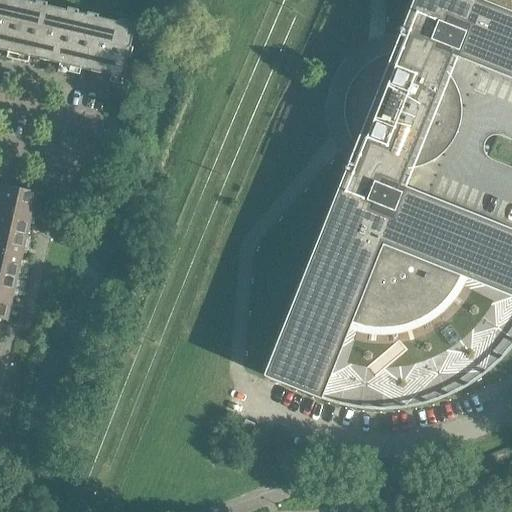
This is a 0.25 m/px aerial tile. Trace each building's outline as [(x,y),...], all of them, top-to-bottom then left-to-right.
[(0,0),(0,49),(18,54),(30,2),(22,0),(0,0)] [(264,376),(322,399),(349,331),(355,333),(360,334),(365,335),(369,336),(375,336),(380,336),(383,336),(391,335),(396,334),(400,333),(408,331),(412,329),(416,327),(423,324),(426,321),(430,319),(433,316),(436,313),(439,310),(443,307),(445,304),(448,301),(451,296),(453,293),(455,288),(457,285),(459,280),(460,276),(511,296),(511,228),(400,184),(406,169),(411,168),(414,168),(419,167),(422,166),(426,164),(430,162),(434,160),(437,158),(440,156),(443,153),(446,150),(449,146),(451,143),(454,139),(455,136),(457,132),(458,129),(459,125),(460,121),(461,116),(461,112),(461,108),(461,104),(460,99),(459,95),(458,92),(456,88),(454,84),(452,79),(450,77),(448,73),(446,71),(452,55),(511,79),(511,0),(412,0),(399,34),(400,34),(400,35),(404,37),(398,52),(395,52),(390,53),(386,54),(383,55),(378,57),(375,59),(370,62),(367,64),(364,67),(361,69),(358,73),(356,76),(354,78),(351,83),(350,85),(348,89),(347,92),(346,96),(345,100),(344,104),(344,109),(344,113),(345,118),(345,122),(346,126),(347,130),(349,133),(351,137),(352,140),(354,144),(357,148),(359,150),(353,166),(349,164),(348,165),(348,164),(264,376)] [(70,66),(82,14),(30,2),(18,54),(70,66)] [(135,26),(82,14),(70,66),(123,78),(135,26)] [(0,183),(0,206),(31,214),(37,192),(0,183)] [(0,228),(27,235),(31,214),(0,206),(0,228)] [(0,250),(22,256),(27,235),(0,228),(0,250)] [(0,273),(17,277),(22,256),(0,250),(0,273)] [(0,295),(12,298),(17,277),(0,273),(0,295)] [(0,318),(7,320),(12,298),(0,295),(0,318)] [(255,424),(245,420),(240,433),(250,436),(255,424)]
